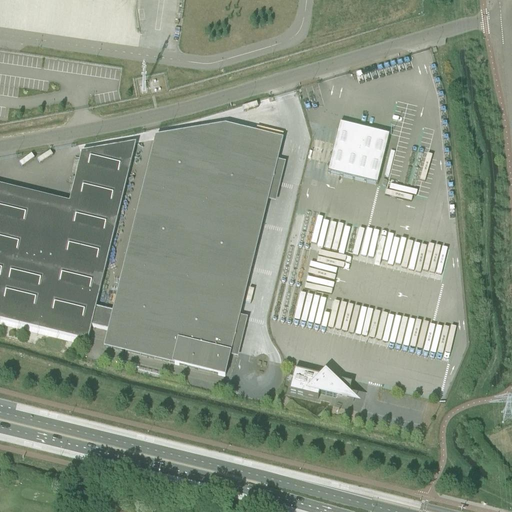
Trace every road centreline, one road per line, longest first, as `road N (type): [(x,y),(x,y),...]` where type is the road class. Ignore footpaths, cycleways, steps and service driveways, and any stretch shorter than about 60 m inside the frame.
road 1 (unclassified): [(0,144),(179,111),(506,21)]
road 2 (secondary): [(391,511),(0,412)]
road 3 (secondary): [(0,426),(341,511)]
road 4 (unknown): [(338,65),(323,194),(350,208),(446,224)]
road 5 (unknown): [(457,299),(459,354),(434,389),(291,353)]
road 6 (unknown): [(284,80),(294,148),(256,295)]
road 7 (unknown): [(256,295),(236,385),(264,396),(275,387),(262,320)]
road 8 (unknown): [(425,39),(446,224)]
road 9 (unknown): [(457,299),(320,265)]
